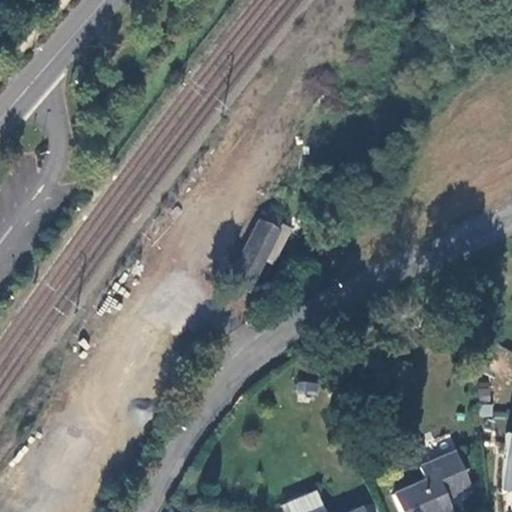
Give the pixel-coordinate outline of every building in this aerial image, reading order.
[(246,294),(247,292),(252,282),(263,262),(278,233),(274,230),(279,220),(268,214),(262,225),(258,223),(228,283),(246,294)] [(280,229),(278,233),(263,262),(271,267),(289,234),(280,229)] [(247,292),(274,306),(278,305),(282,298),(252,282),(247,292)] [(314,385),(296,384),(296,396),(314,397),(314,385)] [(490,420),(489,406),(477,408),(478,420),(490,420)] [(511,435),(504,435),(502,492),(511,492),(511,435)] [(453,452),(418,468),(423,482),(392,497),(398,511),(448,511),(444,501),(469,490),(453,452)] [(361,511),(361,510),(355,511),(323,511),(314,492),(280,508),(281,511),(361,511)]
